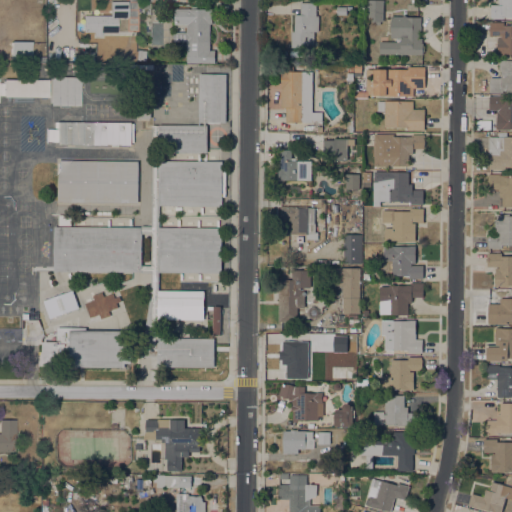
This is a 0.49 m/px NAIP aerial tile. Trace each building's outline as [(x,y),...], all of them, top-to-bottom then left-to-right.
[(383,0),(383,21),(380,21),(380,25),(375,25),(375,21),(366,21),(366,0),(383,0)] [(511,17),(504,17),(504,18),(490,18),(490,5),(502,5),(502,4),(498,4),(498,0),(511,0),(511,17)] [(102,32),(102,35),(94,35),(94,32),(84,32),(83,15),(111,15),(110,2),(127,1),(127,17),(117,18),(117,32),(102,32)] [(145,15),(145,9),(142,8),(143,2),(160,3),(160,15),(145,15)] [(315,2),(316,2),(316,16),(318,16),(318,31),(314,31),(314,47),(291,47),(291,31),(294,31),(294,14),(300,14),(300,2),(315,2)] [(215,50),(215,63),(186,63),(186,41),(173,42),(173,32),(186,32),(186,24),(174,24),(174,8),(188,8),(188,9),(191,9),(191,6),(197,6),(197,9),(211,8),(212,24),(209,24),(210,50),(215,50)] [(336,15),(336,6),(351,6),(351,10),(346,10),(346,15),(336,15)] [(379,54),(379,41),(400,42),(400,38),(390,38),(391,16),(407,16),(407,17),(421,17),(420,26),(421,26),(421,29),(420,31),(419,31),(419,38),(422,38),(422,43),(423,43),(423,45),(424,45),(424,52),(422,52),(422,54),(379,54)] [(511,54),(504,54),(504,53),(497,53),(497,37),(501,37),(501,36),(490,36),(490,31),(489,31),(489,26),(490,22),(504,22),(504,25),(511,25),(511,54)] [(30,56),(45,56),(45,61),(30,61),(30,59),(10,59),(11,41),(31,41),(30,56)] [(147,50),(146,60),(136,60),(137,50),(147,50)] [(511,91),(502,91),(502,93),(489,93),(489,86),(489,81),(490,81),(490,77),(500,77),(500,71),(499,71),(499,60),(505,60),(511,60),(511,91)] [(407,69),(407,67),(425,67),(425,88),(413,88),(413,96),(385,95),(365,95),(365,69),(374,69),(407,69)] [(312,112),(322,112),(322,122),(285,122),(286,107),(281,107),(281,71),(312,71),(312,112)] [(226,123),(198,123),(198,74),(226,74),(226,123)] [(50,103),(51,77),(65,77),(80,78),(80,103),(65,103),(50,103)] [(197,77),(186,77),(185,95),(196,96),(197,77)] [(3,96),(3,80),(25,80),(48,80),(48,96),(25,96),(3,96)] [(511,129),(510,129),(510,130),(496,129),(497,111),(500,111),(500,110),(489,110),(489,96),(503,96),(503,99),(511,99),(511,129)] [(407,130),(407,127),(384,127),(384,111),(377,111),(377,101),(384,101),(384,100),(413,101),(413,109),(424,109),(424,130),(407,130)] [(139,105),(150,105),(150,118),(139,118),(139,105)] [(57,143),(57,122),(76,122),(94,123),(113,123),(131,123),(131,143),(112,143),(94,143),(76,143),(57,143)] [(140,272),(141,272),(141,266),(151,266),(151,234),(141,234),(141,228),(141,226),(151,226),(151,125),(153,125),(159,125),(158,153),(158,161),(158,206),(159,206),(159,228),(158,228),(158,234),(158,267),(158,272),(158,291),(157,291),(157,320),(158,320),(158,338),(158,344),(158,357),(157,357),(131,357),(129,357),(129,344),(129,341),(140,272)] [(159,125),(207,126),(207,149),(207,153),(158,153),(159,125)] [(408,166),(392,166),(374,166),(374,134),(393,134),(393,136),(411,136),(411,134),(424,134),(424,140),(424,145),(424,148),(412,148),(412,154),(408,154),(408,166)] [(511,167),(505,167),(505,169),(489,169),(489,154),(499,154),(499,149),(487,149),(487,137),(511,137),(511,167)] [(334,139),(334,138),(354,138),(354,145),(347,144),(347,160),(333,160),(333,152),(322,152),(322,139),(334,139)] [(278,180),(278,170),(279,170),(279,149),(291,149),(291,161),(311,161),(311,180),(298,180),(278,180)] [(158,161),(158,206),(159,206),(221,206),(222,161),(158,161)] [(58,200),(78,200),(98,200),(118,201),(137,201),(138,184),(138,182),(138,165),(118,165),(98,164),(78,164),(59,164),(58,181),(58,183),(58,200)] [(408,184),(412,184),(412,189),(423,189),(423,204),(410,204),(410,202),(403,202),(403,201),(379,201),(379,206),(373,205),(373,179),(374,179),(374,171),(390,171),(390,172),(408,172),(408,184)] [(371,182),(363,182),(363,172),(371,172),(371,182)] [(358,189),(345,189),(345,173),(358,174),(358,189)] [(511,207),(502,207),(502,195),(499,195),(499,189),(487,189),(488,174),(501,174),(501,176),(511,176),(511,207)] [(315,223),(315,232),(317,232),(317,239),(307,239),(307,234),(289,234),(290,221),(281,221),(281,218),(280,218),(280,206),(308,206),(308,208),(314,208),(314,223),(315,223)] [(412,223),(415,223),(415,229),(416,229),(415,236),(415,241),(402,241),(402,240),(384,240),(384,228),(392,228),(392,222),(381,222),(382,210),(392,210),(392,211),(409,211),(409,208),(423,208),(423,222),(412,222),(412,223)] [(511,245),(502,245),(502,248),(488,248),(488,234),(499,234),(499,233),(496,233),(496,227),(495,227),(495,219),(496,219),(496,214),(504,214),(504,215),(511,215),(511,245)] [(58,225),(71,225),(71,217),(71,215),(58,215),(58,225)] [(141,234),(141,266),(141,272),(140,272),(54,271),(54,227),(141,228),(141,234)] [(159,228),(158,228),(158,234),(158,267),(158,272),(221,273),(221,267),(221,251),(221,234),(221,228),(159,228)] [(344,263),(344,234),(360,234),(360,263),(344,263)] [(409,276),(392,276),(392,259),(381,259),(381,246),(410,246),(415,246),(415,250),(416,250),(416,258),(415,258),(415,264),(411,264),(411,265),(422,265),(422,279),(409,279),(409,276)] [(511,285),(495,286),(494,268),(498,268),(498,267),(487,267),(487,253),(501,253),(501,256),(511,256),(511,285)] [(342,313),(342,285),(330,285),(330,267),(360,268),(360,314),(342,313)] [(278,279),(293,279),(293,270),(309,270),(310,287),(300,288),(300,291),(304,291),(304,307),(297,307),(297,321),(278,322),(278,279)] [(388,315),(388,314),(380,314),(380,303),(379,303),(379,286),(390,286),(390,285),(407,285),(410,285),(410,282),(423,283),(423,297),(412,297),(412,303),(408,303),(408,315),(388,315)] [(50,319),(43,301),(73,291),(79,309),(50,319)] [(158,291),(203,291),(203,320),(158,320),(157,320),(157,291),(158,291)] [(94,300),(92,296),(102,292),(103,297),(113,294),(115,298),(119,297),(121,302),(116,303),(118,308),(108,311),(110,316),(101,319),(99,315),(90,318),(85,304),(94,300)] [(511,324),(491,324),(491,303),(499,303),(499,298),(511,298),(511,324)] [(212,336),(212,320),(212,311),(212,310),(207,310),(207,307),(212,307),(220,307),(220,336),(212,336)] [(391,333),(381,333),(381,321),(390,321),(390,320),(406,320),(415,320),(415,335),(414,335),(414,338),(411,338),(411,339),(422,339),(422,353),(408,353),(408,350),(391,350),(391,333)] [(131,357),(131,341),(131,335),(125,335),(125,331),(85,331),(85,327),(57,327),(56,331),(56,341),(47,341),(42,341),(42,345),(42,364),(46,364),(56,364),(69,364),(69,365),(69,367),(71,367),(91,367),(125,367),(125,366),(125,363),(131,363),(131,357)] [(485,359),(486,345),(495,345),(495,328),(500,328),(511,328),(511,358),(508,358),(508,361),(487,360),(487,359),(485,359)] [(214,351),(214,348),(214,346),(214,345),(214,344),(214,339),(158,338),(157,338),(157,357),(157,361),(157,364),(157,367),(214,367),(214,351)] [(285,378),(285,372),(283,372),(284,365),(276,365),(276,352),(280,353),(280,347),(293,347),(293,341),(308,341),(308,362),(302,362),(301,379),(285,378)] [(407,359),(407,357),(422,357),(422,370),(410,370),(409,372),(413,372),(413,390),(404,390),(404,389),(382,389),(382,376),(390,376),(390,359),(407,359)] [(511,397),(500,397),(500,385),(497,385),(497,379),(486,379),(486,364),(499,364),(499,366),(510,366),(510,367),(511,367),(511,397)] [(344,368),(344,377),(330,378),(330,369),(338,369),(338,368),(344,368)] [(369,379),(369,389),(356,389),(356,382),(356,379),(369,379)] [(299,393),(316,393),(316,392),(322,392),(322,402),(323,402),(323,416),(318,416),(318,420),(298,420),(298,422),(292,422),(292,413),(293,413),(293,408),(291,408),(291,399),(278,396),(282,382),(295,386),(299,386),(299,393)] [(373,424),(373,411),(384,412),(384,395),(404,395),(404,407),(408,407),(408,413),(418,413),(418,427),(406,427),(406,426),(394,425),(394,424),(373,424)] [(335,426),(335,409),(342,409),(342,407),(342,406),(343,405),(344,404),(346,403),(347,403),(348,403),(349,404),(350,405),(353,405),(353,426),(335,426)] [(511,432),(509,432),(509,433),(498,433),(498,435),(485,435),(485,420),(496,420),(496,414),(499,414),(500,403),(511,403),(511,432)] [(202,446),(199,446),(199,452),(189,452),(189,457),(181,457),(181,471),(167,471),(167,459),(165,459),(165,442),(162,442),(162,435),(156,435),(156,433),(145,433),(145,419),(185,419),(185,428),(202,428),(202,446)] [(0,452),(0,420),(15,420),(15,434),(14,434),(14,452),(0,452)] [(282,453),(282,430),(290,430),(298,430),(305,431),(313,431),(312,438),(314,438),(314,448),(305,448),(305,449),(298,449),(298,454),(282,453)] [(397,471),(398,455),(372,454),(372,469),(366,468),(366,455),(359,454),(360,440),(385,440),(385,439),(387,439),(387,440),(392,440),(393,431),(413,432),(412,445),(414,445),(414,454),(412,454),(412,471),(397,471)] [(330,432),(330,444),(318,444),(318,432),(330,432)] [(511,471),(504,471),(504,473),(491,473),(491,454),(494,454),(494,452),(483,452),(483,439),(497,439),(497,442),(511,442),(511,471)] [(43,474),(59,474),(59,494),(43,494),(43,485),(43,474)] [(337,484),(336,474),(343,474),(344,484),(337,484)] [(179,493),(179,487),(158,487),(158,475),(203,476),(202,497),(200,497),(202,498),(202,500),(203,502),(205,502),(205,511),(176,511),(176,493),(179,493)] [(309,499),(309,502),(308,502),(308,511),(289,511),(289,499),(278,499),(278,484),(290,484),(290,475),(306,475),(306,484),(316,484),(316,496),(309,499)] [(135,487),(124,488),(124,481),(110,482),(110,476),(125,476),(128,476),(132,476),(132,481),(135,481),(135,487)] [(405,500),(394,497),(390,511),(375,508),(366,506),(369,497),(367,496),(370,486),(369,486),(372,478),(381,481),(381,480),(396,484),(397,483),(409,486),(405,500)] [(511,499),(505,498),(500,511),(490,511),(468,505),(471,493),(483,497),(485,489),(489,490),(492,482),(511,487),(511,499)] [(40,503),(31,503),(31,494),(40,495),(40,503)]
